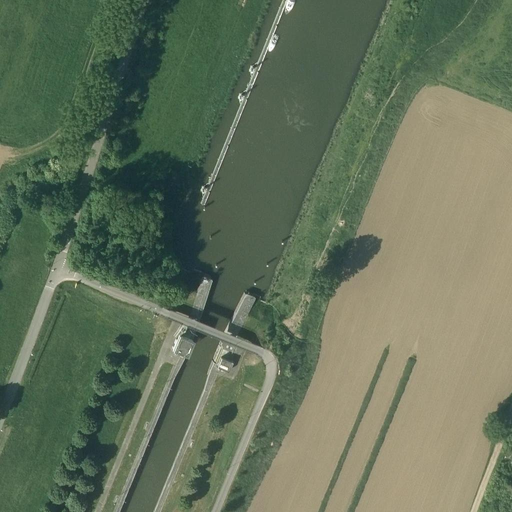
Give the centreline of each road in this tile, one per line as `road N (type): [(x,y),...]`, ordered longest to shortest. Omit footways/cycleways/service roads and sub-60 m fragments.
road 1 (unclassified): [(214,511),(269,380),(268,359),(62,268)]
road 2 (residential): [(62,268),(148,0)]
road 3 (unclassified): [(62,268),(0,426)]
